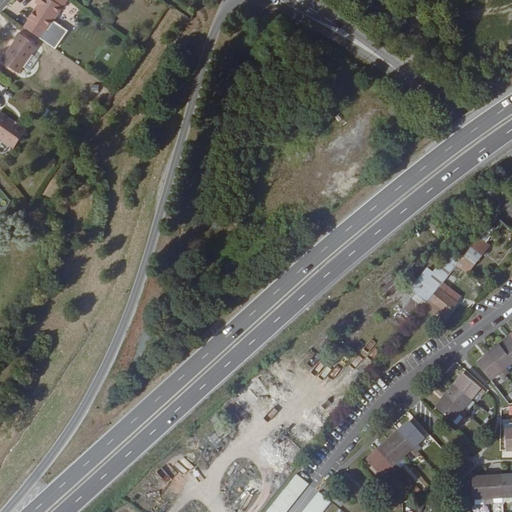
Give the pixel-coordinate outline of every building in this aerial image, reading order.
[(40,0),(38,4),(39,5),(40,5),(36,11),(35,10),(30,18),(31,18),(25,27),(41,39),(63,8),(52,0),(40,0)] [(19,33),(15,39),(16,40),(1,61),(19,74),(38,46),(19,33)] [(0,139),(13,149),(26,131),(0,113),(0,139)] [(489,226),(479,237),(486,242),(495,231),(489,226)] [(462,259),(458,264),(469,273),(490,246),(486,242),(479,237),(462,259)] [(416,294),(427,302),(439,287),(444,281),(458,264),(462,259),(450,250),(433,271),(416,294)] [(382,288),(389,296),(424,266),(417,258),(382,288)] [(410,289),(416,294),(433,271),(428,267),(410,289)] [(444,281),(439,287),(458,302),(463,296),(444,281)] [(427,302),(424,305),(436,315),(438,312),(445,317),(458,302),(439,287),(427,302)] [(424,306),(424,305),(427,302),(416,294),(404,309),(415,317),(424,306)] [(502,378),(502,379),(506,376),(510,372),(507,367),(511,363),(511,335),(477,363),(491,380),(494,384),(502,378)] [(464,373),(436,407),(453,421),(457,425),(476,402),(472,399),(478,392),(482,395),(485,391),(481,388),(464,373)] [(367,459),(382,476),(389,469),(393,473),(400,466),(397,462),(410,450),(417,457),(421,454),(418,451),(422,447),(418,443),(425,437),(410,420),(367,459)] [(312,470),(304,464),(266,511),(286,511),(309,483),(305,480),(312,470)] [(180,473),(177,479),(188,484),(190,478),(180,473)] [(511,474),(473,476),(474,499),(484,498),(484,503),(494,503),(494,498),(503,497),(511,496),(511,474)] [(319,491),(302,511),(323,511),(332,501),(319,491)] [(339,492),(333,500),(341,507),(348,498),(339,492)]
